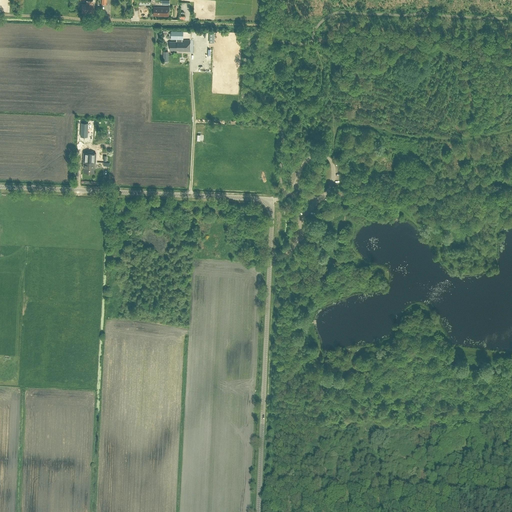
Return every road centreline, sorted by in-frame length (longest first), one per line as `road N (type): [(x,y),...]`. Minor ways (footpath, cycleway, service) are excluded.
road 1 (unclassified): [(258,511),(269,206),(259,198),(0,186)]
road 2 (track): [(128,20),(0,14)]
